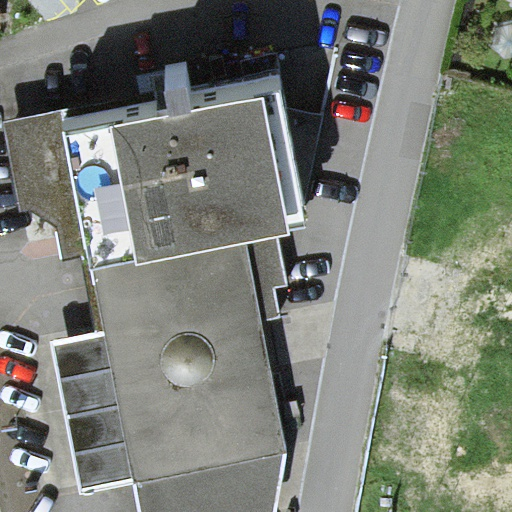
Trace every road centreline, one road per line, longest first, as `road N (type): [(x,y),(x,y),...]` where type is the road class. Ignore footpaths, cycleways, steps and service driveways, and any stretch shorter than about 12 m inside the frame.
road 1 (residential): [(328,511),(429,0)]
road 2 (residential): [(0,53),(194,0)]
